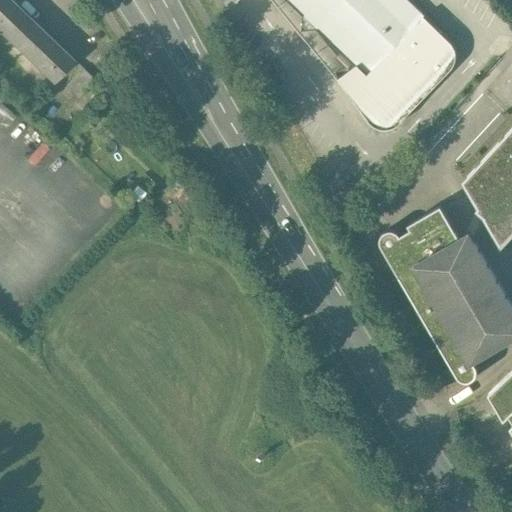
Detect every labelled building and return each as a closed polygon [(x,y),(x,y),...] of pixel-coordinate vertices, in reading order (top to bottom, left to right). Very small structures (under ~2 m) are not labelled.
[(73,59),(10,0),(0,0),(0,28),(54,80),(73,59)] [(450,41),(407,0),(288,0),(289,0),(290,0),(333,40),(332,41),(357,64),(338,78),(370,121),(377,126),(384,128),(392,127),(399,123),(452,68),(455,61),(456,54),(454,47),(450,41)] [(511,128),(464,180),(479,207),(477,209),(485,216),(485,217),(502,246),(511,235),(511,128)] [(461,237),(441,204),(408,223),(411,228),(401,234),(398,232),(394,230),(390,230),(386,230),(384,233),(382,237),(382,241),(382,245),(458,375),(461,379),(466,380),(470,380),(474,378),(477,374),(478,370),(477,366),(474,359),(511,336),(511,303),(470,231),(461,237)] [(511,369),(489,391),(505,418),(510,413),(511,415),(511,425),(510,427),(511,429),(511,369)]
